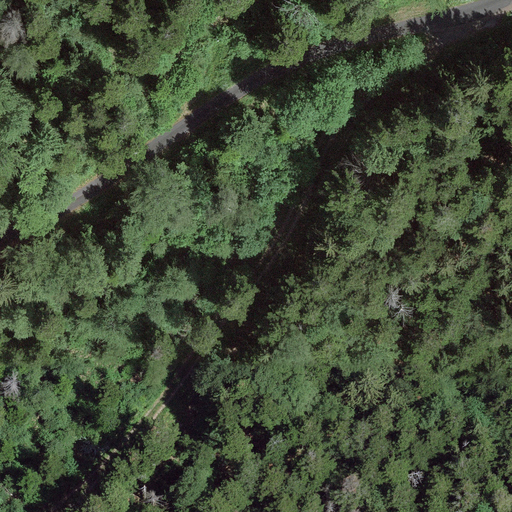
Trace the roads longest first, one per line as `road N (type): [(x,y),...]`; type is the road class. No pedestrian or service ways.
road 1 (track): [(54,511),(123,447),(270,257),(343,117),(406,66),(469,30),(492,4)]
road 2 (track): [(501,0),(273,71),(0,240)]
